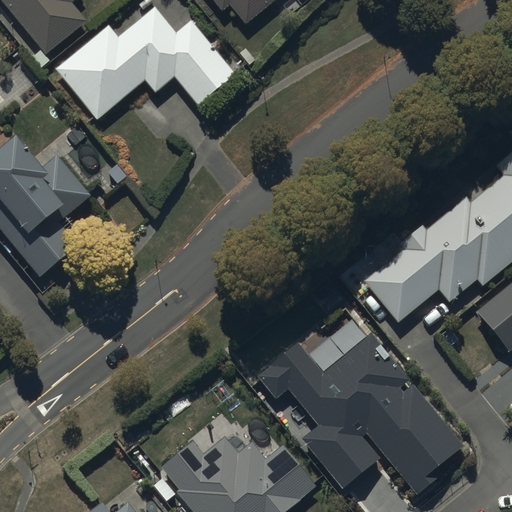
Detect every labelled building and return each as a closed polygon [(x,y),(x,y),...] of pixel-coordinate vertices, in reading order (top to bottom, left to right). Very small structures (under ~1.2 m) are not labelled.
[(0,0),(0,4),(0,5),(45,61),(86,29),(70,9),(81,0),(0,0)] [(207,0),(223,19),(230,12),(246,32),(285,0),(300,0),(300,1),(301,0),(207,0)] [(108,33),(56,77),(98,127),(145,88),(156,100),(175,84),(201,115),(238,84),(191,28),(177,40),(156,15),(119,46),(108,33)] [(0,160),(0,238),(40,287),(80,255),(59,229),(91,204),(58,164),(41,178),(19,151),(2,164),(0,160)] [(483,293),(511,268),(511,163),(497,176),(503,184),(471,210),(467,205),(427,239),(423,234),(400,254),(403,257),(364,289),(399,330),(439,297),(450,310),(477,287),(483,293)] [(511,290),(477,320),(510,359),(511,356),(511,290)] [(297,350),(259,384),(279,406),(289,397),(320,432),(302,448),(347,498),(383,466),(364,445),(368,442),(421,502),(441,485),(436,480),(467,452),(414,392),(405,399),(400,394),(406,389),(388,368),(393,363),(370,338),(323,380),(297,350)] [(180,497),(177,499),(187,511),(297,511),(302,508),(299,505),(315,492),(283,453),(266,467),(252,450),(239,460),(227,445),(207,461),(196,447),(162,475),(180,497)]
